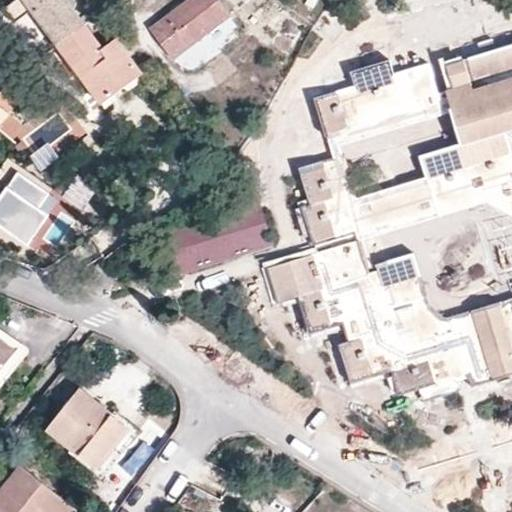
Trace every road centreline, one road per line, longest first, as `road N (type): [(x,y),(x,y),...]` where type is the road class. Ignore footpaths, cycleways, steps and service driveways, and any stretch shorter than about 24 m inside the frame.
road 1 (residential): [(229,396),(106,316),(0,275)]
road 2 (residential): [(412,511),(229,396)]
road 3 (residential): [(229,396),(140,511)]
